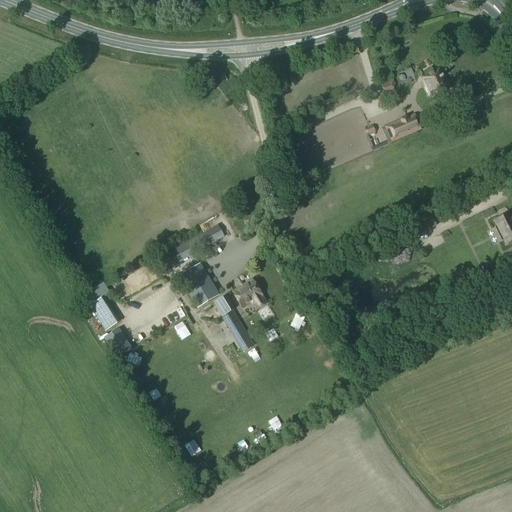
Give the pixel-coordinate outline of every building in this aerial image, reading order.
[(439,71),(422,79),(432,99),(447,92),(441,80),(443,78),(439,71)] [(394,81),(382,86),(385,94),(397,89),(394,81)] [(414,115),(384,128),(391,143),(421,130),(414,115)] [(366,129),(364,132),(365,135),(369,137),(375,134),(376,131),(375,128),(371,126),(366,129)] [(207,213),(216,229),(211,232),(215,241),(230,233),(217,208),(207,213)] [(436,226),(431,215),(412,226),(418,236),(436,226)] [(511,219),(510,215),(493,223),(495,227),(494,227),(501,242),(503,242),(505,246),(506,245),(507,246),(511,243),(511,219)] [(207,231),(159,259),(166,271),(216,242),(209,230),(208,231),(207,231)] [(199,267),(180,279),(197,308),(217,296),(199,267)] [(486,284),(480,272),(453,285),(459,297),(486,284)] [(251,281),(233,292),(243,308),(251,303),(256,310),(266,304),(251,281)] [(103,284),(82,297),(89,307),(104,332),(119,323),(104,299),(110,295),(103,284)] [(226,299),(213,306),(240,352),(242,355),(254,348),(249,339),(226,299)] [(285,313),(283,326),(290,328),(293,314),(285,313)] [(175,333),(184,328),(179,319),(170,325),(175,333)] [(160,344),(168,340),(163,330),(155,335),(160,344)] [(273,346),(280,345),(279,338),(272,339),(273,346)] [(140,343),(144,352),(153,349),(149,340),(140,343)] [(289,346),(293,356),(308,350),(304,340),(289,346)] [(253,361),(260,359),(256,350),(249,352),(253,361)] [(126,354),(129,359),(135,356),(132,351),(126,354)] [(312,357),(298,361),(300,369),(314,365),(312,357)] [(240,433),(242,441),(251,438),(248,430),(240,433)]
